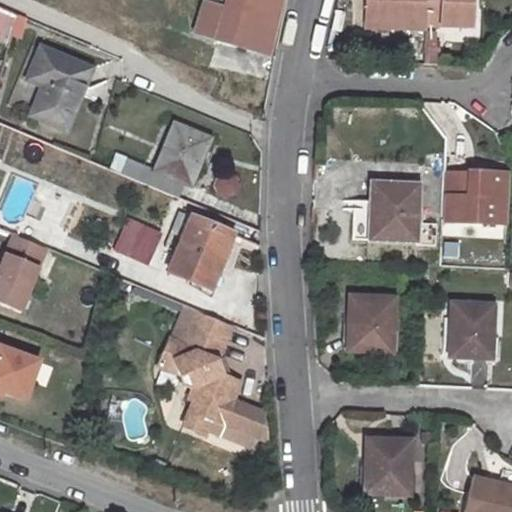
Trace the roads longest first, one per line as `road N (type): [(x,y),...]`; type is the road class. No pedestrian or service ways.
road 1 (residential): [(285,140),(165,87),(127,52),(10,0)]
road 2 (residential): [(294,393),(281,223),(285,140)]
road 3 (residential): [(511,55),(480,87),(463,89),(294,75)]
road 4 (residential): [(294,393),(503,409),(511,417)]
road 5 (residential): [(0,451),(160,511)]
